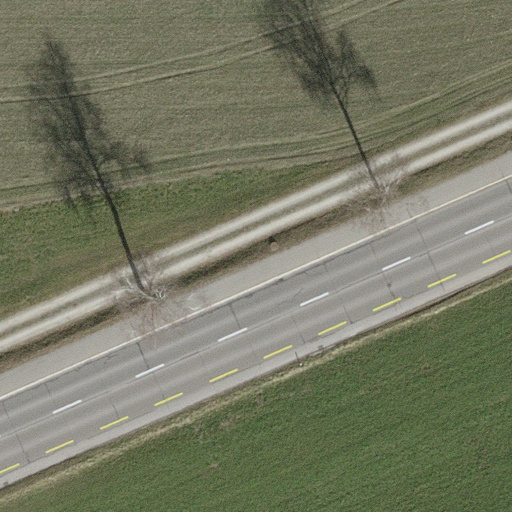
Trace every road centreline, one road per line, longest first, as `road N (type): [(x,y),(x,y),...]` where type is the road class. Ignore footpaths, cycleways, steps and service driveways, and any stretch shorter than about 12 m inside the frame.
road 1 (primary): [(0,437),(511,214)]
road 2 (track): [(511,117),(0,337)]
